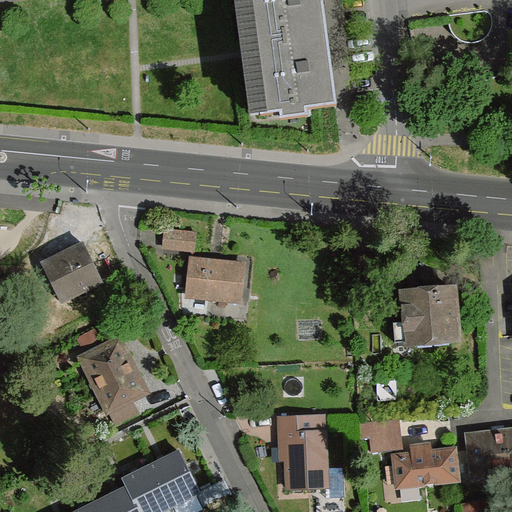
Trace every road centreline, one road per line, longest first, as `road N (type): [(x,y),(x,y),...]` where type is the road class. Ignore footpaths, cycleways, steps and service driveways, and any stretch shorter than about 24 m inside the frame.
road 1 (residential): [(261,511),(122,234),(122,170)]
road 2 (tertiary): [(394,194),(122,170)]
road 3 (residential): [(394,194),(396,107),(383,0)]
road 4 (tertiary): [(122,170),(0,157)]
